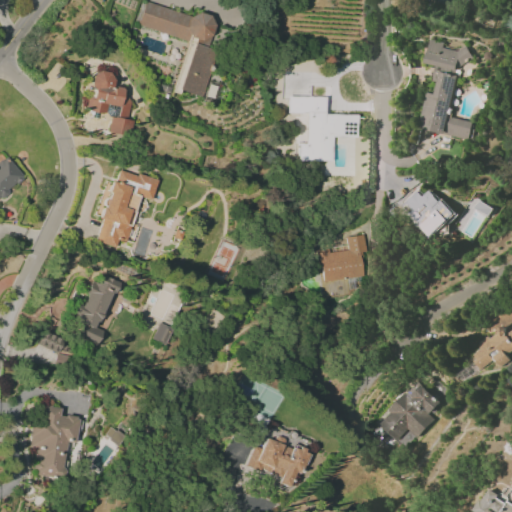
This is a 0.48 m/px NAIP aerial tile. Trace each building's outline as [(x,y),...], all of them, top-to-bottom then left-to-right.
[(136,26),(188,41),(175,90),(197,96),(218,22),(143,1),(136,26)] [(418,129),(469,139),(473,122),(448,117),(459,62),(466,63),(469,52),(443,46),(444,42),(428,39),(424,63),(435,65),(432,81),(436,82),(434,94),(425,92),(418,129)] [(106,133),(129,136),(132,121),(124,119),(129,89),(110,86),(112,74),(93,71),(89,99),(86,98),(84,111),(109,115),(106,133)] [(305,114),(304,144),(298,144),(297,161),(330,162),(330,137),(355,138),(355,115),(323,114),(323,97),(287,96),(287,113),(305,114)] [(0,197),(23,177),(6,159),(0,159),(0,197)] [(94,242),(113,247),(115,239),(124,241),(137,196),(150,200),(155,180),(118,170),(115,183),(110,181),(99,219),(100,219),(94,242)] [(444,230),(444,205),(425,205),(425,192),(407,192),(407,211),(419,211),(419,230),(444,230)] [(346,237),(347,250),(328,253),(328,249),(317,250),(321,282),(364,276),(360,252),(366,251),(364,235),(346,237)] [(68,335),(94,346),(100,331),(96,329),(115,281),(100,275),(96,285),(90,283),(81,305),(80,305),(68,335)] [(164,345),(171,329),(156,323),(149,339),(164,345)] [(511,329),(507,334),(502,327),(477,344),(480,348),(470,356),(480,368),(492,359),(498,368),(508,360),(505,355),(511,349),(511,329)] [(35,344),(63,355),(68,342),(41,331),(35,344)] [(377,423),(405,449),(433,419),(429,415),(441,403),(417,381),(377,423)] [(61,479),(65,441),(74,442),(77,418),(59,416),(60,408),(41,405),(39,422),(31,421),(28,446),(35,447),(32,475),(61,479)] [(282,443),(284,439),(276,436),(274,441),(265,438),(262,449),(255,446),(247,466),(280,478),(278,484),(288,488),(294,474),(299,475),(307,453),(282,443)] [(511,511),(511,504),(488,488),(473,511),(474,511),(511,511)]
